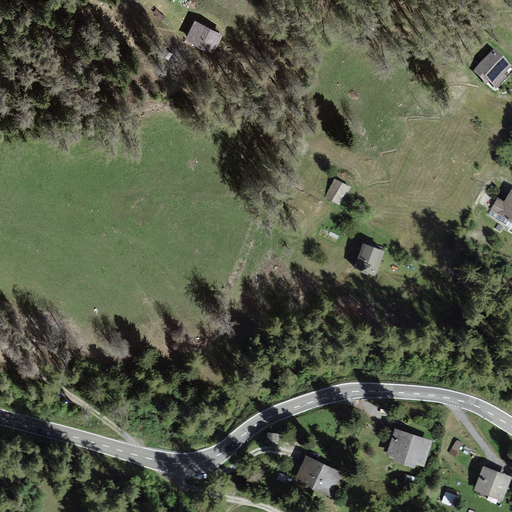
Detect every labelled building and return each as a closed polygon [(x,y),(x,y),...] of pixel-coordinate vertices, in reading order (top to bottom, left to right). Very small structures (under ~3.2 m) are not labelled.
[(222,35),(192,19),(182,39),(212,55),(222,35)] [(511,72),(495,55),(476,73),(495,93),(511,76),(511,72)] [(352,189),(335,180),(325,201),(341,209),(352,189)] [(511,190),(505,202),(498,198),(491,211),(511,223),(511,190)] [(384,254),(364,246),(354,269),(375,277),(384,254)] [(433,444),(396,432),(387,457),(424,469),(433,444)] [(343,477),(306,458),(295,480),(332,499),(343,477)] [(511,482),(511,479),(484,470),(475,494),(504,504),(511,482)] [(443,500),(453,503),(456,492),(446,489),(443,500)]
